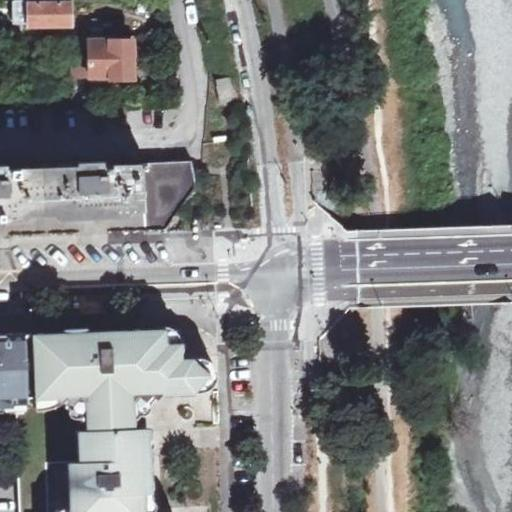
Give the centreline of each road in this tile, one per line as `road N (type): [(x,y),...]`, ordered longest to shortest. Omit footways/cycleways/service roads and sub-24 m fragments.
road 1 (tertiary): [(271,255),(0,269)]
road 2 (residential): [(271,255),(261,106),(238,0)]
road 3 (tertiary): [(272,511),(271,255)]
road 4 (tertiary): [(511,259),(343,265),(271,255)]
road 5 (residential): [(197,159),(178,0)]
